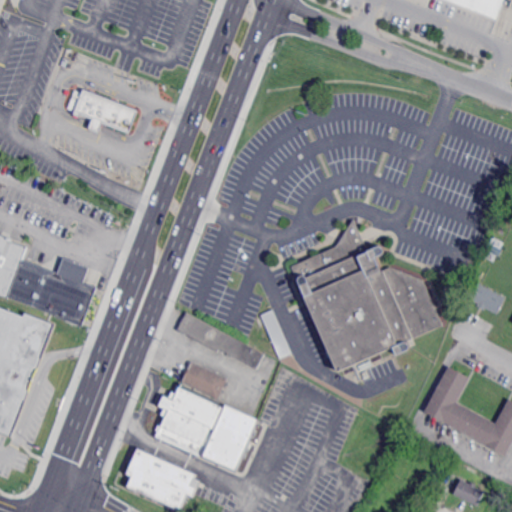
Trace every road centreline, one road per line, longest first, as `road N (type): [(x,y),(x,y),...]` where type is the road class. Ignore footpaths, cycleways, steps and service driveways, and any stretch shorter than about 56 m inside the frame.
road 1 (primary): [(223,33),(60,451)]
road 2 (primary): [(110,427),(255,44)]
road 3 (residential): [(271,4),(282,23),(419,66)]
road 4 (residential): [(419,66),(292,4),(271,4)]
